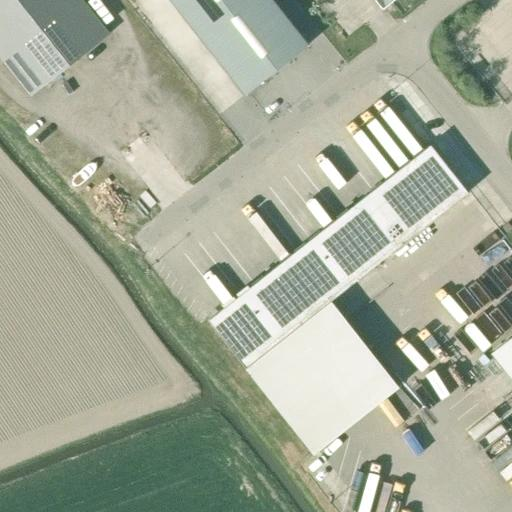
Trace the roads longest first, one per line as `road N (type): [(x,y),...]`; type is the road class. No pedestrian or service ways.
road 1 (unclassified): [(397,47),(147,243)]
road 2 (unclassified): [(511,192),(397,47)]
